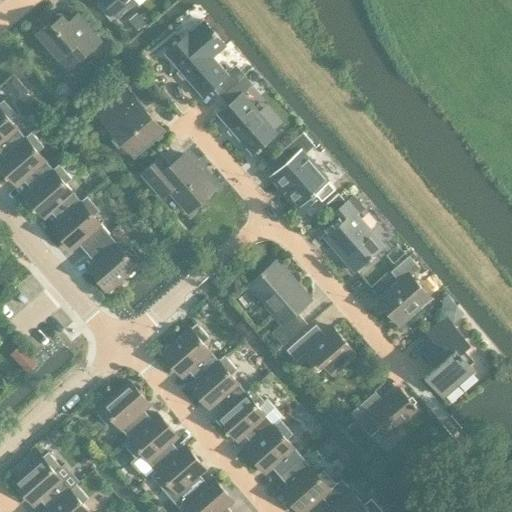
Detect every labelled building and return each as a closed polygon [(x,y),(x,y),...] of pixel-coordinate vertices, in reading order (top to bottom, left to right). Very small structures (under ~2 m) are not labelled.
[(102,0),(118,17),(136,2),(133,0),(102,0)] [(78,14),(69,22),(61,12),(36,33),(59,59),(72,48),(81,58),(101,40),(78,14)] [(137,12),(128,19),(138,30),(146,22),(137,12)] [(212,56),(225,45),(203,20),(165,53),(202,96),(213,87),(221,96),(239,80),(229,70),(226,73),(212,56)] [(141,51),(133,58),(140,66),(145,62),(145,56),(141,51)] [(15,88),(21,83),(15,76),(13,74),(4,82),(9,88),(15,88)] [(242,93),(252,84),(245,75),(239,80),(221,96),(228,105),(218,114),(253,154),(277,133),(242,93)] [(134,155),(163,130),(126,88),(97,113),(134,155)] [(10,119),(16,114),(3,99),(0,101),(0,152),(3,155),(4,157),(27,138),(25,136),(10,119)] [(40,153),(46,148),(30,131),(25,136),(27,138),(4,157),(3,155),(0,157),(0,165),(10,177),(23,178),(30,187),(32,189),(55,170),(54,168),(40,153)] [(305,154),(315,146),(303,132),(280,152),(289,162),(272,177),(285,192),(288,190),(300,204),(313,193),(315,195),(316,194),(320,199),(321,199),(322,199),(323,199),(324,199),(335,189),(305,154)] [(189,212),(214,190),(183,154),(169,167),(160,156),(140,173),(162,198),(170,190),(189,212)] [(66,183),(72,178),(59,164),(54,168),(55,170),(32,189),(30,187),(24,193),(38,210),(51,210),(58,219),(59,221),(82,201),(81,200),(66,183)] [(339,193),(325,205),(331,213),(345,201),(339,193)] [(94,215),(100,210),(87,195),(81,200),(82,201),(59,221),(58,219),(52,225),(66,242),(79,243),(87,253),(110,234),(94,215)] [(358,215),(366,208),(354,195),(330,215),(339,226),(325,237),(355,271),(385,245),(358,215)] [(130,246),(125,251),(110,234),(87,253),(94,260),(93,273),(108,290),(143,260),(130,246)] [(411,275),(420,267),(409,255),(391,271),(399,280),(378,298),(400,324),(431,297),(411,275)] [(297,311),(310,300),(276,260),(249,284),(282,323),(272,332),(283,345),(307,324),(297,311)] [(453,324),(464,314),(447,294),(442,297),(441,316),(442,318),(425,332),(434,343),(424,352),(436,366),(425,375),(444,396),(474,370),(460,354),(471,345),(453,324)] [(203,343),(209,337),(197,323),(162,352),(177,370),(190,371),(197,379),(198,379),(219,361),(218,360),(203,343)] [(333,374),(357,353),(333,326),(320,338),(311,328),(287,349),(296,360),(303,353),(318,371),(325,365),(333,374)] [(197,379),(191,385),(205,402),(218,403),(225,411),(226,411),(247,393),(247,392),(246,392),(231,374),(237,369),(225,355),(218,360),(219,361),(198,379),(197,379)] [(30,356),(20,365),(27,372),(36,363),(30,356)] [(144,410),(145,398),(130,381),(96,411),(108,425),(114,420),(130,438),(152,419),(144,410)] [(262,397),(253,387),(247,392),(247,393),(226,411),(225,411),(219,416),(233,434),(245,434),(252,442),(253,444),(275,425),(274,424),(280,419),(284,416),(265,395),(262,397)] [(387,435),(418,409),(399,387),(384,401),(375,391),(350,412),(370,435),(380,426),(387,435)] [(172,442),(173,429),(158,413),(152,419),(130,438),(124,443),(136,457),(142,452),(157,470),(158,471),(180,451),(179,450),(172,442)] [(347,415),(338,423),(343,428),(352,421),(347,415)] [(287,439),(293,434),(280,419),(274,424),(275,425),(253,444),(252,442),(245,448),(260,465),(273,466),(281,476),(303,457),(287,439)] [(199,473),(200,461),(186,445),(179,450),(180,451),(158,471),(157,470),(151,475),(164,489),(169,484),(185,501),(186,502),(208,483),(207,482),(199,473)] [(55,472),(62,466),(49,451),(15,481),(29,498),(42,499),(49,507),(49,508),(71,489),(55,472)] [(324,470),(318,475),(303,457),(281,476),(288,483),(287,497),(300,511),(304,511),(322,496),(336,483),(324,470)] [(22,462),(18,466),(23,472),(32,465),(26,459),(22,462)] [(232,511),(227,506),(228,493),(213,476),(207,482),(208,483),(186,502),(185,501),(179,506),(183,511),(232,511)] [(372,497),(364,504),(341,478),(336,483),(322,496),(336,511),(382,511),(384,511),(372,497)] [(90,511),(83,503),(89,498),(77,484),(71,489),(49,508),(49,507),(43,511),(90,511)]
